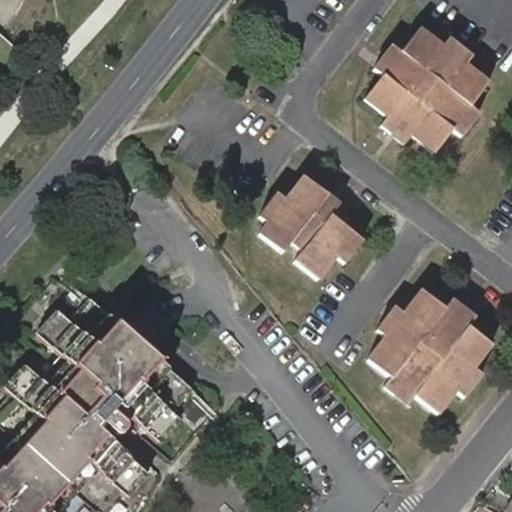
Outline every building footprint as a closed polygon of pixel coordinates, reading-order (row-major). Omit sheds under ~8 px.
[(392,66),(382,79),(364,102),(385,119),(378,128),(402,146),(408,137),(432,156),(450,132),(460,140),(468,129),(459,122),(469,108),(487,85),(465,69),(454,60),(460,52),(447,41),(440,49),(418,31),(400,56),(390,47),(382,58),(392,66)] [(471,60),(460,52),(454,60),(465,69),(471,60)] [(372,71),(382,79),(392,66),(382,58),(372,71)] [(459,122),(468,129),(478,116),(469,108),(459,122)] [(275,212),(265,225),(256,236),(280,255),(288,245),(299,253),(291,264),(314,281),(332,259),(341,265),(358,242),(326,217),(330,213),(317,202),(322,196),(300,178),(282,201),(274,196),(267,205),(275,212)] [(317,202),(330,213),(335,206),(322,196),(317,202)] [(256,219),(265,225),(275,212),(267,205),(256,219)] [(0,511),(100,511),(121,487),(125,490),(144,467),(102,430),(107,423),(109,424),(110,425),(113,426),(115,426),(117,425),(119,424),(122,426),(124,427),(126,428),(129,428),(132,427),(134,425),(135,423),(135,419),(153,433),(173,411),(168,406),(188,384),(74,285),(54,308),(48,303),(26,326),(39,336),(40,342),(45,342),(52,347),(32,370),(17,357),(0,375),(0,386),(5,390),(0,396),(0,511)] [(458,383),(469,369),(487,346),(464,330),(470,321),(458,311),(451,320),(439,310),(416,292),(397,316),(389,308),(371,332),(380,339),(362,362),(385,380),(377,389),(388,396),(395,387),(409,398),(432,417),(450,394),(458,400),(467,389),(458,383)] [(451,320),(458,311),(445,301),(439,310),(451,320)] [(476,376),(469,369),(458,383),(467,389),(476,376)] [(402,408),(409,398),(395,387),(388,396),(402,408)] [(511,511),(511,492),(500,511),(511,511)]
